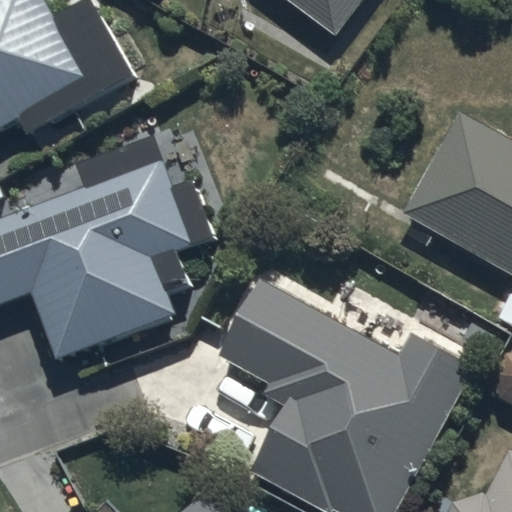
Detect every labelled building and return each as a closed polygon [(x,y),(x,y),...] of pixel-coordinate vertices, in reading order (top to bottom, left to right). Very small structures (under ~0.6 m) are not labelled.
[(0,0),(0,108),(17,99),(28,117),(134,56),(101,0),(0,0)] [(286,0),(344,43),(376,0),(286,0)] [(511,143),(468,115),(408,217),(511,277),(511,143)] [(155,118),(77,147),(85,169),(0,201),(0,287),(30,276),(56,343),(177,297),(168,274),(188,266),(177,235),(216,221),(193,160),(174,167),(155,118)] [(398,338),(262,266),(223,340),(272,366),(266,377),(286,388),(248,460),(331,504),(334,498),(360,511),(388,511),(475,351),(410,316),(398,338)] [(511,511),(511,455),(491,500),(456,506),(453,511),(511,511)] [(241,511),(207,477),(170,511),(260,511),(251,502),(241,511)]
